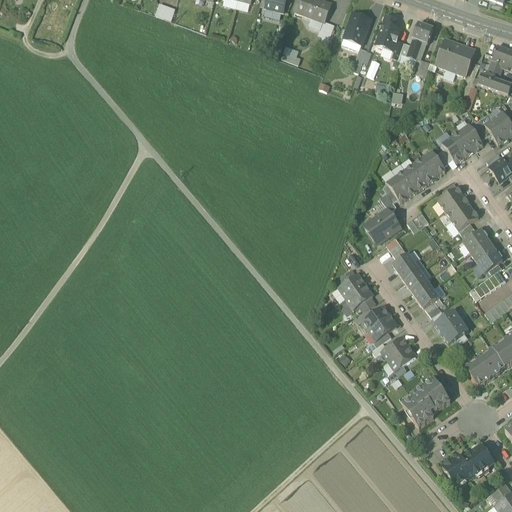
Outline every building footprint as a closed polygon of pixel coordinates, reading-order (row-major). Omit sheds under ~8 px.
[(225,3),(224,2),(222,8),(236,12),(238,3),(226,0),(225,3)] [(266,11),(281,15),(285,0),(287,1),(286,0),(268,0),(268,1),(266,11)] [(299,0),(295,15),(324,25),(331,8),(309,0),(299,0)] [(238,3),(236,12),(248,15),(251,7),(238,3)] [(175,12),(159,6),(155,18),(171,23),(175,12)] [(344,42),(361,48),(371,22),(353,16),(344,42)] [(393,54),(393,55),(397,44),(401,33),(393,30),(395,24),(385,20),(375,48),(383,51),(387,49),(393,51),(392,54),(393,54)] [(319,47),(326,50),(334,29),(327,26),(322,40),(319,47)] [(413,42),(423,46),(428,47),(433,32),(418,26),(413,42)] [(419,57),(423,46),(413,42),(409,53),(419,57)] [(445,73),(458,77),(463,63),(467,51),(445,43),(436,68),(446,72),(445,73)] [(390,60),(400,64),(402,54),(405,46),(397,44),(393,55),(393,54),(390,60)] [(284,63),(299,67),(301,60),(298,59),(299,52),(288,49),(284,63)] [(511,54),(497,49),(492,63),(507,69),(510,70),(511,70),(511,54)] [(355,66),(361,69),(367,54),(360,51),(355,66)] [(474,53),(467,51),(463,63),(470,66),(474,53)] [(407,59),(417,62),(419,57),(409,53),(407,59)] [(413,76),(426,80),(427,76),(430,66),(417,62),(413,76)] [(458,77),(465,80),(470,66),(463,63),(458,77)] [(488,74),(487,76),(490,77),(490,78),(499,81),(502,70),(506,72),(507,69),(492,63),(488,74)] [(352,75),(358,77),(360,71),(361,69),(355,66),(352,75)] [(471,86),(478,88),(482,78),(475,76),(471,86)] [(482,78),(478,88),(508,99),(511,88),(498,84),(486,79),(482,78)] [(322,90),(328,93),(330,87),(324,84),(322,90)] [(473,102),(475,110),(481,109),(480,102),(476,102),(475,90),(468,91),(469,102),(473,102)] [(402,107),(405,97),(394,94),(392,105),(402,107)] [(511,128),(503,116),(493,122),(507,142),(511,139),(511,140),(511,139),(511,128)] [(489,117),(481,123),(484,129),(493,122),(489,117)] [(503,144),(507,142),(493,122),(484,129),(491,138),(498,148),(499,148),(504,145),(503,144)] [(476,127),(486,141),(491,138),(484,129),(481,123),(476,127)] [(469,128),(460,135),(474,154),(477,151),(478,152),(482,149),(482,148),(483,148),(481,145),(474,135),(469,128)] [(481,145),(486,141),(479,132),(474,135),(481,145)] [(460,135),(451,141),(465,160),(466,161),(470,157),(474,154),(460,135)] [(461,163),(465,160),(451,141),(442,147),(445,152),(453,163),(455,167),(456,166),(457,167),(461,164),(461,163)] [(445,152),(440,155),(448,167),(453,163),(445,152)] [(432,154),(422,161),(436,180),(440,178),(441,178),(445,175),(445,174),(446,174),(443,170),(435,159),(432,154)] [(443,170),(448,167),(440,155),(435,159),(443,170)] [(486,166),(490,171),(501,162),(498,157),(486,166)] [(422,161),(413,167),(427,187),(428,186),(428,187),(433,184),(432,183),(436,180),(422,161)] [(489,171),(499,186),(508,179),(511,176),(511,162),(505,167),(505,166),(504,167),(501,162),(490,171),(489,171)] [(413,167),(404,174),(418,193),(419,193),(424,190),(423,190),(427,187),(413,167)] [(404,174),(395,180),(409,199),(410,199),(410,200),(415,197),(414,196),(418,193),(404,174)] [(405,202),(409,199),(395,180),(386,186),(387,188),(398,203),(400,206),(401,205),(401,206),(406,203),(405,202)] [(442,194),(446,199),(457,191),(454,186),(442,194)] [(382,191),(387,198),(393,206),(398,203),(387,188),(382,191)] [(438,205),(445,215),(464,201),(461,197),(462,196),(458,192),(457,191),(446,199),(438,205)] [(396,211),(393,206),(387,198),(380,203),(387,212),(389,215),(396,211)] [(465,202),(464,201),(445,215),(452,225),(471,211),(468,207),(469,206),(465,202)] [(474,216),(471,211),(452,225),(459,235),(470,227),(478,221),(478,220),(475,215),(474,216)] [(366,227),(379,246),(401,231),(389,215),(387,212),(366,227)] [(422,216),(417,220),(424,229),(429,226),(422,216)] [(419,233),(424,229),(417,220),(412,223),(419,233)] [(414,236),(419,233),(412,223),(407,226),(414,236)] [(459,235),(462,240),(464,239),(474,232),(470,227),(459,235)] [(464,239),(467,244),(477,237),(474,232),(464,239)] [(463,247),(470,257),(488,244),(486,241),(488,240),(486,238),(484,236),(483,237),(481,234),(477,237),(467,244),(463,247)] [(386,249),(390,254),(399,247),(396,242),(386,249)] [(470,257),(477,267),(495,254),(488,244),(470,257)] [(390,254),(393,259),(403,252),(399,247),(390,254)] [(406,257),(403,252),(393,259),(396,263),(406,257)] [(497,257),(495,254),(477,267),(484,277),(488,274),(498,267),(502,264),(500,262),(502,261),(500,258),(499,256),(497,257)] [(392,268),(399,277),(414,266),(408,257),(392,268)] [(399,277),(405,286),(420,275),(414,266),(399,277)] [(488,274),(492,279),(498,274),(502,272),(498,267),(488,274)] [(339,281),(344,288),(355,280),(351,273),(339,281)] [(505,284),(498,274),(492,279),(489,281),(496,291),(505,284)] [(405,286),(411,295),(427,284),(420,275),(405,286)] [(338,292),(346,303),(365,289),(358,278),(355,280),(344,288),(338,292)] [(486,298),(496,291),(489,281),(479,288),(486,298)] [(411,295),(417,303),(433,293),(427,284),(411,295)] [(481,301),(486,298),(479,288),(474,292),(481,301)] [(373,299),(365,289),(346,303),(353,313),(359,309),(370,301),(373,299)] [(481,301),(474,292),(469,295),(476,305),(481,301)] [(439,302),(433,293),(417,303),(424,313),(425,312),(439,302)] [(511,297),(484,317),(491,326),(506,316),(511,311),(511,297)] [(359,309),(364,316),(370,311),(375,308),(370,301),(359,309)] [(425,312),(428,317),(438,310),(443,306),(439,302),(425,312)] [(362,324),(369,334),(389,320),(383,310),(374,316),(362,324)] [(428,317),(431,322),(441,315),(438,310),(428,317)] [(374,316),(370,311),(364,316),(355,322),(359,327),(362,324),(374,316)] [(469,335),(454,313),(445,320),(435,327),(434,327),(449,348),(450,348),(465,338),(469,335)] [(431,322),(435,327),(445,320),(441,315),(431,322)] [(396,329),(389,320),(369,334),(376,344),(388,335),(396,329)] [(377,351),(383,346),(391,340),(388,335),(376,344),(373,346),(377,351)] [(465,338),(450,348),(453,353),(468,342),(465,338)] [(381,355),(388,364),(409,350),(402,340),(386,351),(381,355)] [(494,351),(493,355),(505,372),(511,368),(511,367),(511,341),(509,344),(505,343),(505,347),(497,352),(494,351)] [(386,351),(383,346),(377,351),(371,354),(375,359),(381,355),(386,351)] [(416,360),(409,350),(388,364),(395,374),(403,369),(416,360)] [(499,376),(505,372),(493,355),(490,354),(489,358),(482,363),(478,362),(478,366),(470,371),(467,370),(466,374),(478,391),(484,387),(490,383),(489,382),(493,380),(493,381),(500,377),(499,376)] [(395,374),(398,379),(406,374),(403,369),(395,374)] [(388,379),(392,384),(398,379),(395,374),(388,379)] [(403,408),(419,431),(434,421),(430,416),(434,414),(435,416),(450,405),(434,383),(410,399),(412,402),(403,408)] [(442,471),(456,490),(468,482),(469,484),(494,467),(481,449),(462,463),(458,458),(453,462),(454,463),(442,471)] [(496,504),(499,507),(511,498),(505,488),(492,497),(496,504)] [(494,510),(495,511),(511,511),(511,497),(511,498),(499,507),(495,509),(494,510)]
